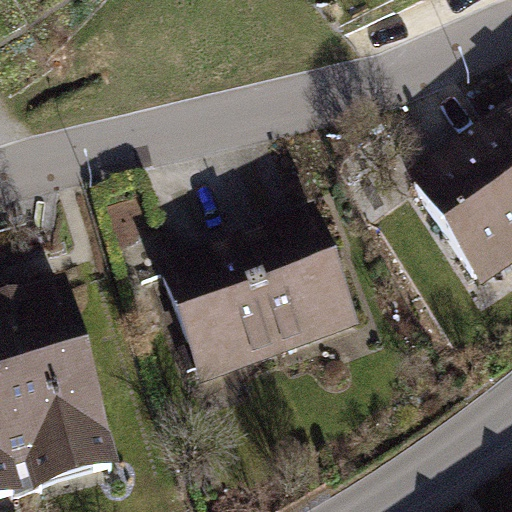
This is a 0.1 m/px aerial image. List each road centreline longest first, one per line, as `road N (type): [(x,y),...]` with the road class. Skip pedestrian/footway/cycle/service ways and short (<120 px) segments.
road 1 (residential): [(511,26),(318,99),(0,168)]
road 2 (tertiary): [(385,511),(511,426)]
